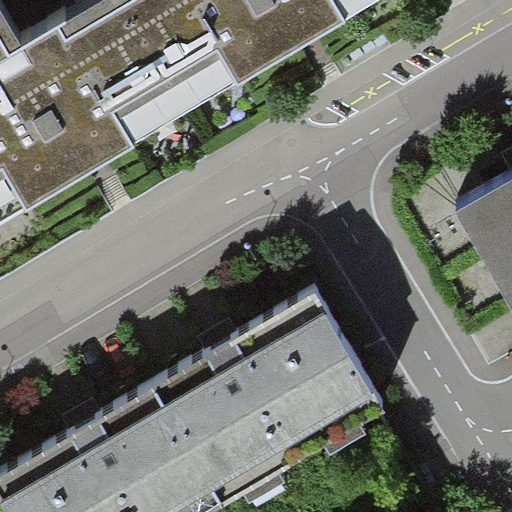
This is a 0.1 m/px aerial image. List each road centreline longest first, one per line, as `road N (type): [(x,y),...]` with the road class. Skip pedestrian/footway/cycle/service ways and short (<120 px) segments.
road 1 (residential): [(0,344),(309,156)]
road 2 (residential): [(472,428),(309,156)]
road 3 (residential): [(309,156),(511,33)]
